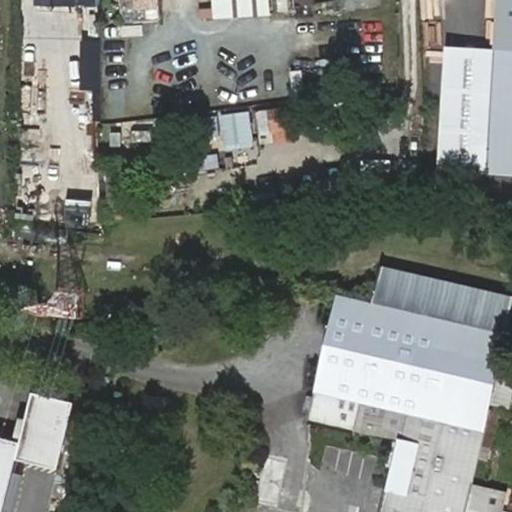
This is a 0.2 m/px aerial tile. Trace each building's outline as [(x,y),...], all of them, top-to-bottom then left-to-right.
[(75,0),(37,0),(37,10),(75,10),(75,0)] [(123,0),(124,21),(163,19),(162,0),(123,0)] [(511,0),(500,0),(500,21),(511,21),(511,0)] [(511,21),(500,21),(498,53),(449,50),(442,169),(511,172),(511,21)] [(298,105),(269,108),(271,127),(300,124),(298,105)] [(128,200),(132,157),(110,155),(106,198),(128,200)] [(484,440),(508,337),(511,320),(511,298),(387,269),(372,265),(364,298),(340,293),(339,295),(309,413),(403,436),(399,451),(386,449),(381,464),(395,468),(384,511),(501,511),(509,478),(493,474),(500,444),(484,440)] [(8,511),(26,443),(0,435),(0,511),(8,511)]
